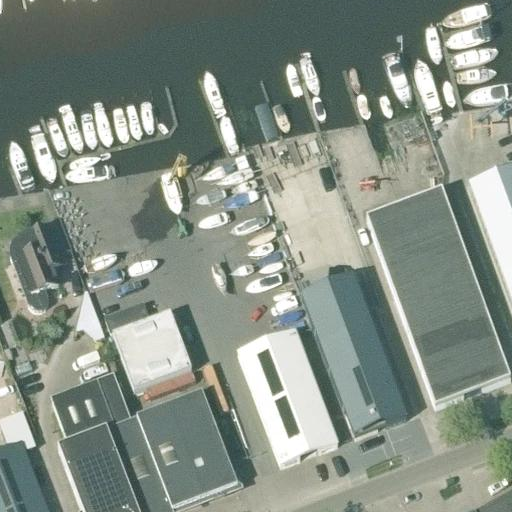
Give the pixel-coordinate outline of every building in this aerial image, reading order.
[(511,173),(468,190),(511,310),(511,173)] [(434,414),(509,385),(441,195),(365,224),(434,414)] [(38,316),(41,315),(44,313),(46,311),(47,308),(47,305),(44,295),(60,289),(54,273),(64,270),(50,230),(26,238),(22,240),(18,242),(15,246),(13,250),(12,254),(11,258),(21,285),(19,287),(27,310),(29,313),(32,315),(35,316),(38,316)] [(300,303),(343,416),(353,444),(376,435),(373,427),(381,424),(385,432),(405,424),(352,283),(300,303)] [(81,306),(74,336),(81,334),(94,345),(103,342),(89,303),(81,306)] [(142,311),(105,324),(111,338),(147,325),(142,311)] [(133,398),(190,376),(169,319),(112,341),(133,398)] [(279,472),(336,450),(294,337),(237,359),(279,472)] [(214,367),(202,371),(208,392),(220,388),(214,367)] [(90,393),(51,407),(67,449),(56,453),(78,511),(162,511),(168,510),(169,511),(184,511),(237,492),(228,469),(202,399),(135,424),(130,426),(113,380),(97,386),(89,389),(90,393)] [(21,446),(25,456),(34,452),(21,418),(0,425),(0,433),(7,451),(21,446)] [(44,511),(21,450),(0,458),(0,511),(44,511)] [(511,511),(511,495),(482,511),(511,511)]
